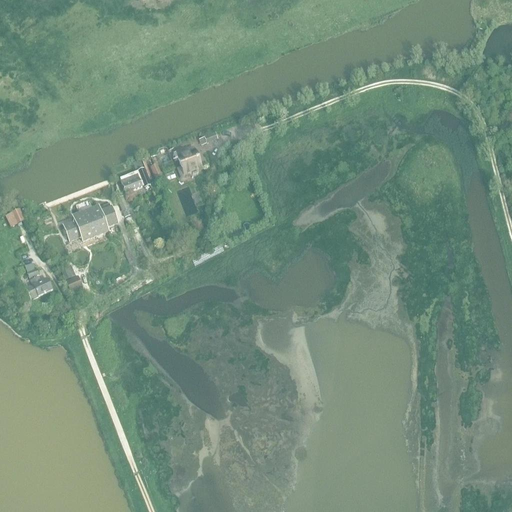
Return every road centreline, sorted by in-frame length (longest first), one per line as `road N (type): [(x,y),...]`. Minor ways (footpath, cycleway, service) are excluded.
road 1 (track): [(258,128),(368,85),(446,88),(473,105),(511,242)]
road 2 (track): [(92,297),(77,328),(149,511)]
